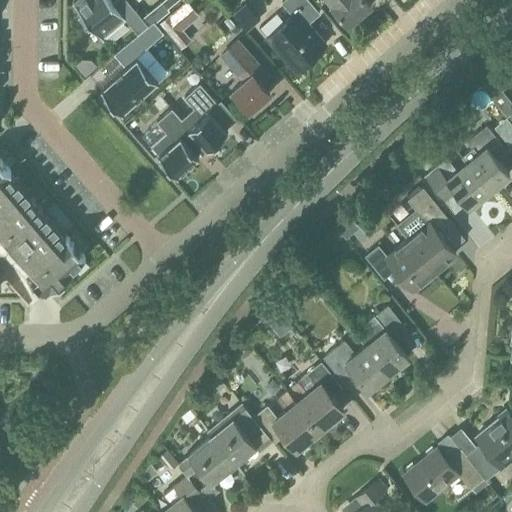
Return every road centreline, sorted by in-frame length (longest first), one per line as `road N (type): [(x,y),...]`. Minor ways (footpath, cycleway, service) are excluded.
road 1 (secondary): [(222,285),(511,8)]
road 2 (residential): [(165,261),(468,0)]
road 3 (residential): [(302,493),(371,438),(410,435),(466,386),(494,253)]
road 4 (residential): [(165,261),(29,107),(27,0)]
road 5 (secondary): [(222,285),(135,384),(48,511)]
road 6 (secondary): [(79,511),(211,321),(222,285)]
road 7 (residential): [(0,339),(68,339),(165,261)]
